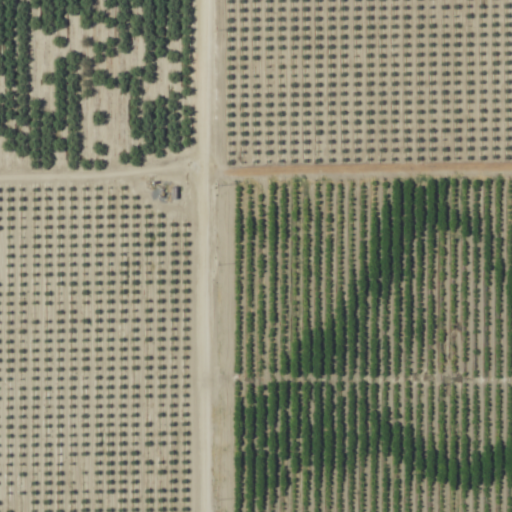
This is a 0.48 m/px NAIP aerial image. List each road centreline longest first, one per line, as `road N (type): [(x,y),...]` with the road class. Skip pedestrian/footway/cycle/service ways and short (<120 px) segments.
road 1 (residential): [(210,511),(207,0)]
road 2 (residential): [(0,178),(209,178)]
